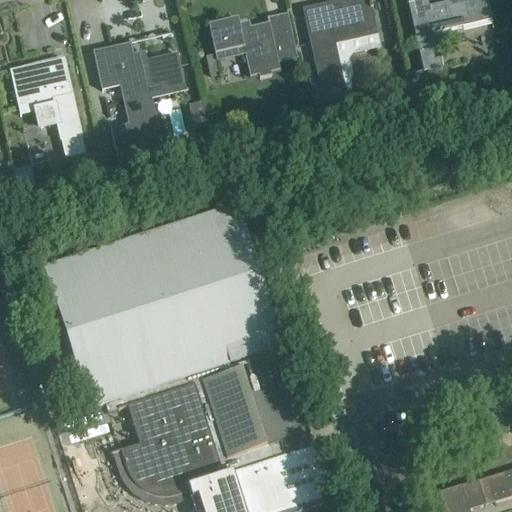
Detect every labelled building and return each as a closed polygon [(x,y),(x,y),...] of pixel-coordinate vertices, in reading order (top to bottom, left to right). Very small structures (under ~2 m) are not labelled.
[(303,11),(319,79),(309,81),(315,108),(347,101),(346,93),(351,92),(349,83),(352,78),(349,63),(352,57),(380,51),(368,0),(352,0),(350,1),(350,4),(305,14),(304,11),(303,11)] [(425,73),(434,71),(441,69),(434,35),(491,22),(486,0),(464,0),(465,2),(429,9),(426,0),(406,0),(423,71),(405,75),(412,105),(464,93),(461,80),(428,87),(425,73)] [(215,55),(244,49),(250,79),(259,77),(260,80),(272,78),(271,75),(280,73),(279,66),(299,62),(290,16),(268,20),(269,26),(242,31),(239,19),(209,25),(215,55)] [(149,61),(178,52),(176,44),(147,53),(149,61)] [(130,46),(93,54),(97,74),(100,84),(102,93),(119,89),(128,127),(111,131),(119,169),(165,159),(152,101),(186,94),(182,80),(181,75),(177,56),(147,63),(135,65),(133,57),(130,46)] [(82,139),(69,80),(64,60),(10,73),(18,109),(32,106),(38,133),(58,128),(65,161),(85,156),(81,139),(82,139)] [(216,65),(208,67),(211,79),(219,78),(216,65)] [(208,120),(192,124),(194,133),(210,130),(208,120)] [(105,174),(101,158),(75,163),(79,180),(105,174)] [(30,168),(13,172),(17,192),(35,188),(30,168)] [(218,215),(43,270),(58,318),(43,323),(62,380),(76,376),(78,381),(88,413),(105,407),(108,416),(111,415),(127,410),(139,447),(119,453),(120,454),(126,473),(126,474),(126,475),(127,475),(127,476),(128,477),(128,478),(128,479),(129,480),(129,481),(130,481),(130,482),(131,483),(132,484),(132,485),(133,485),(133,486),(134,487),(135,488),(136,489),(137,490),(138,491),(139,492),(140,492),(140,493),(141,493),(142,494),(143,494),(144,495),(145,495),(145,496),(146,496),(147,497),(148,497),(149,497),(150,498),(151,498),(152,498),(153,499),(154,499),(155,499),(156,500),(157,500),(158,500),(159,500),(160,500),(161,500),(162,500),(163,500),(164,500),(165,500),(166,500),(167,500),(168,500),(169,500),(170,500),(171,500),(172,500),(173,499),(174,499),(175,499),(176,499),(188,495),(191,502),(194,511),(300,511),(309,509),(332,502),(315,448),(289,457),(285,458),(270,463),(266,450),(281,445),(309,436),(282,351),(237,209),(218,215)] [(511,472),(461,488),(440,495),(444,511),(471,511),(511,499),(511,472)]
